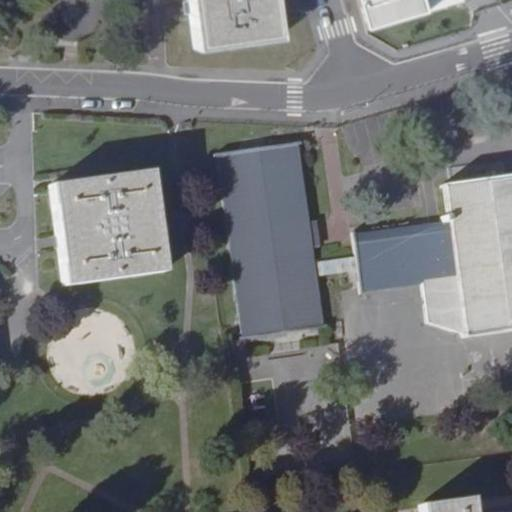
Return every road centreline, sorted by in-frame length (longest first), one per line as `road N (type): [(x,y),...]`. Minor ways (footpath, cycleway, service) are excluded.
road 1 (unclassified): [(0,83),(294,97),(353,87)]
road 2 (unclassified): [(353,87),(511,44)]
